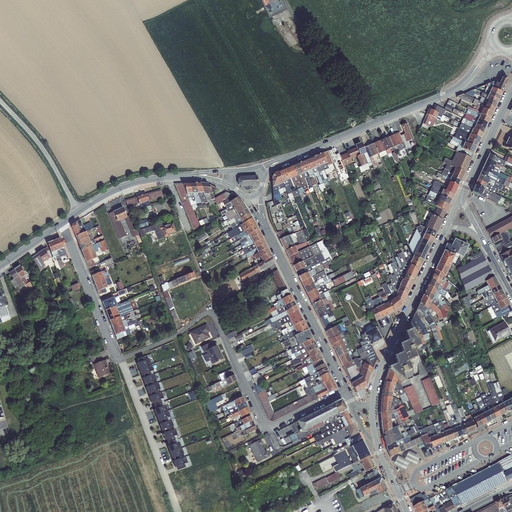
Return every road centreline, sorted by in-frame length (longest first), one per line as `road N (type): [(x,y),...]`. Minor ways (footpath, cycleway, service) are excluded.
road 1 (residential): [(345,390),(266,428),(210,308)]
road 2 (tertiary): [(283,159),(442,95),(474,68)]
road 3 (tertiary): [(345,390),(261,216)]
road 4 (tertiary): [(446,228),(372,402)]
road 5 (residential): [(180,511),(120,358)]
road 6 (residential): [(120,358),(60,223)]
road 7 (unclassified): [(0,100),(47,154),(79,210)]
road 8 (tertiary): [(79,210),(124,184),(193,174)]
